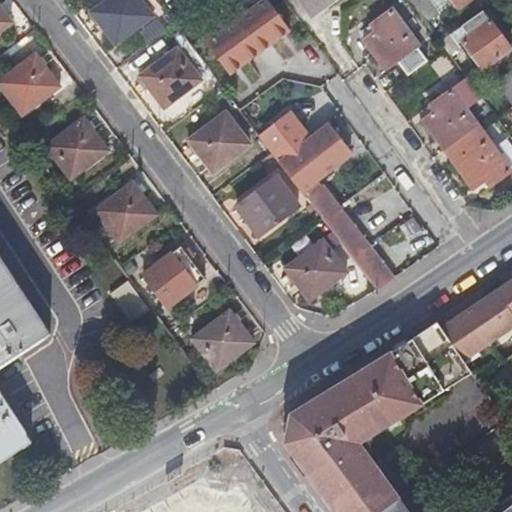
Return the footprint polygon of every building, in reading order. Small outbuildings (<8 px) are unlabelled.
[(117,42),(154,15),(142,0),(106,0),(93,10),(117,42)] [(300,0),(313,17),(336,0),(300,0)] [(0,29),(11,22),(0,7),(0,29)] [(419,46),(392,9),(373,23),(376,31),(366,39),(388,69),(419,46)] [(196,12),(177,25),(207,65),(214,59),(211,54),(221,46),(196,12)] [(446,49),(450,55),(464,45),(483,71),(510,50),(483,12),(442,43),(446,49)] [(202,80),(178,47),(141,74),(165,107),(202,80)] [(0,79),(0,83),(23,113),(60,85),(35,53),(0,79)] [(511,73),(496,85),(511,106),(511,73)] [(468,79),(431,105),(436,111),(424,121),(446,151),(478,127),(466,111),(482,99),(468,79)] [(362,124),(351,109),(312,139),(281,162),(295,180),(323,216),(378,289),(384,297),(422,271),(414,258),(401,268),(397,262),(387,269),(325,185),(321,188),(317,183),(352,155),(342,140),(349,134),(353,137),(363,130),(360,125),(362,124)] [(214,170),(250,142),(225,111),(190,138),(214,170)] [(274,152),(281,162),(312,139),(291,111),(260,134),(274,152)] [(72,177),(108,150),(83,117),(48,145),(72,177)] [(511,172),(478,127),(446,151),(473,189),(485,180),(490,187),(511,172)] [(262,235),(299,208),(274,175),(238,203),(262,235)] [(120,241),(157,213),(132,182),(96,209),(120,241)] [(429,221),(411,195),(390,209),(407,237),(429,221)] [(311,299),(347,272),(323,239),(286,266),(311,299)] [(144,273),(169,305),(206,277),(181,246),(144,273)] [(0,366),(51,334),(0,255),(0,460),(31,441),(0,394),(0,366)] [(511,271),(499,280),(504,286),(472,308),(467,301),(454,310),(459,317),(458,318),(481,351),(511,330),(508,327),(511,324),(511,271)] [(130,280),(111,292),(131,322),(150,309),(130,280)] [(218,369),(254,341),(229,309),(193,336),(218,369)] [(473,374),(465,362),(442,328),(438,321),(418,334),(453,387),(473,374)] [(200,370),(172,332),(153,346),(159,354),(152,360),(158,371),(145,380),(160,400),(200,370)] [(397,422),(453,387),(418,334),(412,339),(361,370),(397,422)] [(397,422),(361,370),(305,404),(308,409),(300,415),(293,441),(311,468),(306,471),(335,511),(378,511),(399,498),(360,445),(397,422)] [(409,511),(399,498),(378,511),(409,511)]
